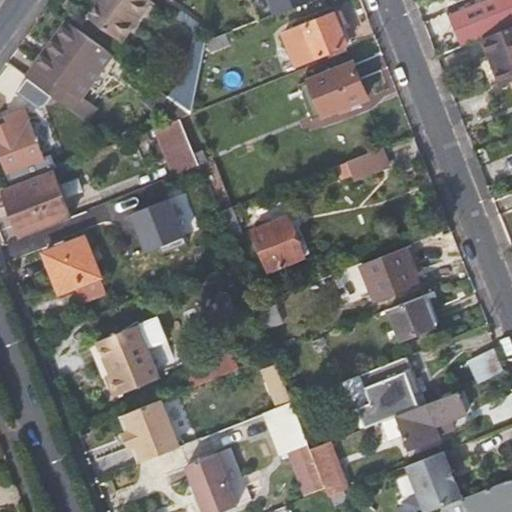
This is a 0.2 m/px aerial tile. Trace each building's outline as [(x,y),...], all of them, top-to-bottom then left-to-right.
[(103,0),(101,3),(100,2),(90,14),(122,39),(151,0),(103,0)] [(270,0),(275,14),(313,0),(270,0)] [(511,0),(483,0),(450,13),(463,44),(483,36),(511,25),(511,0)] [(282,31),(295,65),(348,44),(340,24),(346,22),(341,9),(282,31)] [(204,27),(181,10),(175,17),(198,34),(204,27)] [(69,20),(26,73),(72,107),(113,53),(69,20)] [(511,25),(483,36),(502,84),(511,79),(511,25)] [(226,33),(207,40),(206,43),(210,53),(231,45),(226,33)] [(197,34),(191,61),(202,64),(206,43),(207,40),(197,34)] [(190,69),(169,96),(192,112),(202,64),(191,61),(190,69)] [(309,79),(323,114),(369,96),(355,61),(309,79)] [(156,119),(162,124),(180,117),(192,112),(169,96),(151,82),(141,94),(162,111),(156,119)] [(8,120),(0,123),(0,154),(8,173),(42,160),(23,110),(6,117),(8,120)] [(146,130),(165,176),(199,163),(180,117),(162,124),(146,130)] [(391,165),(383,146),(348,159),(355,178),(391,165)] [(71,217),(52,167),(2,187),(21,236),(71,217)] [(133,193),(113,200),(121,217),(139,210),(133,193)] [(243,231),(232,204),(217,210),(228,237),(243,231)] [(269,269),(305,255),(289,214),(253,228),(269,269)] [(43,252),(59,292),(75,286),(101,276),(85,236),(43,252)] [(420,283),(406,246),(361,264),(375,300),(420,283)] [(101,276),(75,286),(81,302),(107,292),(101,276)] [(437,326),(425,295),(390,309),(401,339),(437,326)] [(112,370),(106,373),(115,393),(161,374),(150,346),(167,339),(158,316),(100,339),(112,370)] [(495,348),(468,361),(478,384),(505,370),(495,348)] [(426,403),(407,356),(373,370),(341,383),(359,429),(395,414),(426,403)] [(468,412),(458,391),(426,403),(395,414),(404,436),(408,449),(438,438),(434,425),(441,423),(444,432),(455,427),(452,419),(468,412)] [(167,396),(129,411),(136,427),(142,441),(148,457),(185,443),(167,396)] [(308,443),(292,402),(264,413),(280,454),(298,446),(308,443)] [(142,441),(136,427),(129,430),(135,444),(137,443),(143,460),(148,457),(142,441)] [(323,480),(344,472),(331,439),(310,447),(323,480)] [(323,480),(310,447),(308,443),(298,446),(317,492),(326,488),(323,480)] [(216,511),(251,499),(231,447),(187,464),(205,511),(216,511)] [(422,511),(442,505),(461,497),(444,451),(403,466),(420,511),(422,511)] [(349,486),(344,472),(323,480),(326,488),(328,495),(343,489),(349,486)] [(484,488),(466,495),(461,497),(442,505),(444,511),(511,511),(511,495),(506,479),(484,488)] [(343,489),(328,495),(333,507),(348,501),(343,489)]
